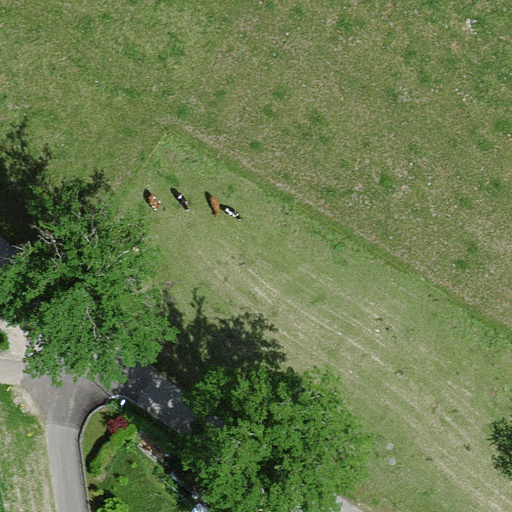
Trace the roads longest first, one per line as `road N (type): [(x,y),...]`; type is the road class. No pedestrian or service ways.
road 1 (residential): [(326,511),(123,378),(92,374),(68,382),(0,367)]
road 2 (track): [(123,378),(0,258)]
